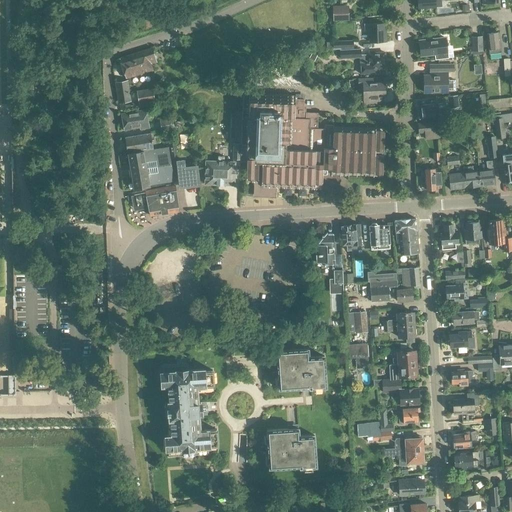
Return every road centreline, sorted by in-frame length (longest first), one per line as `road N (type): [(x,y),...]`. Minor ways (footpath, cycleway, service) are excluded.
road 1 (residential): [(132,257),(119,218),(109,58),(258,0)]
road 2 (residential): [(445,511),(426,207)]
road 3 (residential): [(132,257),(192,220),(407,208)]
road 4 (residential): [(136,511),(119,360),(119,311),(132,257)]
road 5 (residential): [(407,208),(405,28)]
